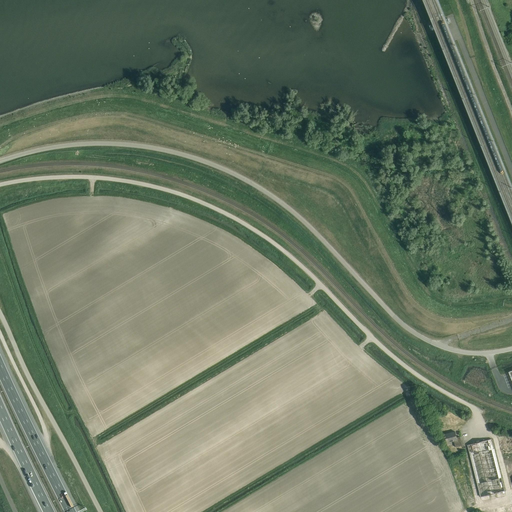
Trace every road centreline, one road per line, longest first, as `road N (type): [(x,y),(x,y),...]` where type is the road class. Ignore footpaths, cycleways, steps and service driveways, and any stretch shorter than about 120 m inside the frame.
road 1 (tertiary): [(511,347),(457,351),(409,329),(282,204),(203,162),(117,144),(0,160)]
road 2 (track): [(0,125),(121,95),(327,157),(364,181),(428,291),(447,302),(485,299)]
road 3 (track): [(511,251),(415,10),(418,0)]
road 4 (unclassified): [(101,511),(0,312)]
road 5 (motorway): [(70,511),(0,365)]
road 6 (track): [(50,471),(47,433),(0,334)]
road 7 (track): [(465,511),(509,497),(494,438),(476,430)]
